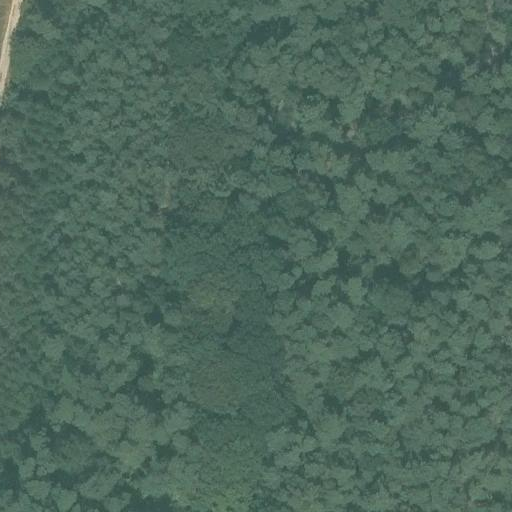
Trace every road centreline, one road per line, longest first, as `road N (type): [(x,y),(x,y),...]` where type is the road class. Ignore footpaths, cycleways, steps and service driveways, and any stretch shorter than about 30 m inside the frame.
road 1 (track): [(235,262),(511,34)]
road 2 (track): [(0,446),(235,262)]
road 3 (track): [(235,262),(239,0)]
road 4 (track): [(250,511),(235,262)]
